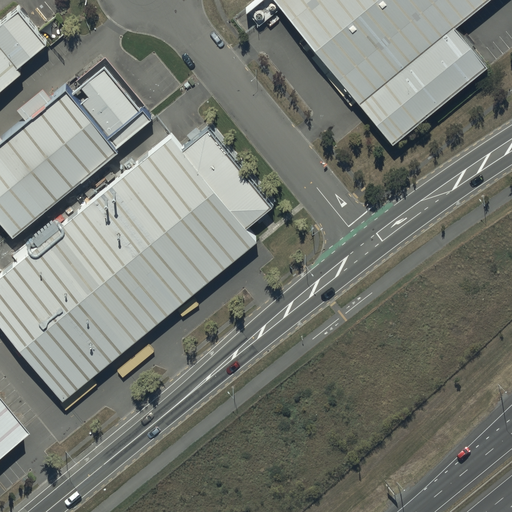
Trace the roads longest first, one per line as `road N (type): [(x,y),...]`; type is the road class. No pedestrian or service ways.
road 1 (secondary): [(49,511),(365,247)]
road 2 (unclassified): [(365,247),(171,0)]
road 3 (secondary): [(365,247),(511,144)]
